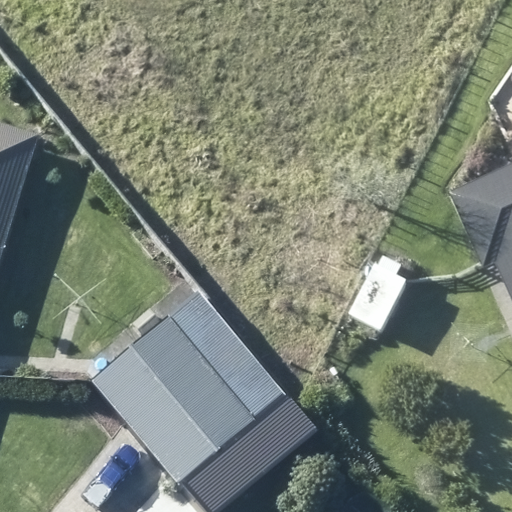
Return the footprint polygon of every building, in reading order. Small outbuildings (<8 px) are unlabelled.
[(0,245),(29,153),(0,143),(0,245)] [(511,184),(448,212),(480,284),(495,277),(511,314),(511,184)] [(183,290),(149,250),(127,269),(160,309),(183,290)] [(410,287),(376,268),(344,322),(378,342),(410,287)] [(166,503),(244,438),(156,331),(104,375),(94,383),(77,398),(113,440),(155,493),(166,503)]
